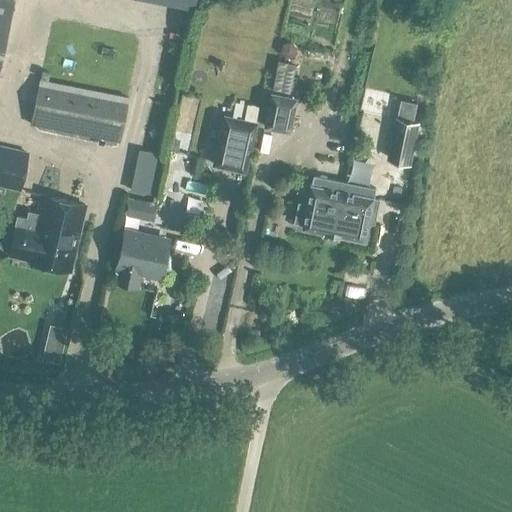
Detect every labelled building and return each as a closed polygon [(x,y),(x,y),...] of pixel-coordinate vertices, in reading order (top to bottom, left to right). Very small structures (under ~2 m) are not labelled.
[(0,0),(0,62),(14,0),(13,0),(0,0)] [(282,44),(280,52),(286,58),(294,56),(297,47),(290,41),(282,44)] [(29,124),(120,142),(129,97),(39,79),(29,124)] [(294,96),(269,91),(262,125),(287,130),(294,96)] [(180,103),(173,140),(188,143),(195,106),(180,103)] [(336,106),(335,115),(354,118),(355,108),(336,106)] [(212,164),(244,171),(255,121),(223,114),(212,164)] [(398,119),(391,162),(408,165),(416,122),(398,119)] [(0,186),(20,191),(29,152),(0,145),(0,186)] [(148,189),(154,149),(136,146),(129,187),(148,189)] [(335,234),(346,181),(314,174),(308,203),(299,201),(294,220),(303,222),(302,227),(335,234)] [(346,181),(335,234),(364,240),(369,220),(374,221),(379,198),(374,197),(376,187),(346,181)] [(27,261),(70,271),(85,205),(42,195),(34,231),(14,227),(8,254),(28,259),(27,261)] [(123,215),(139,218),(143,200),(127,196),(123,215)] [(159,276),(167,241),(125,232),(117,265),(118,266),(115,282),(136,287),(140,271),(159,276)]
